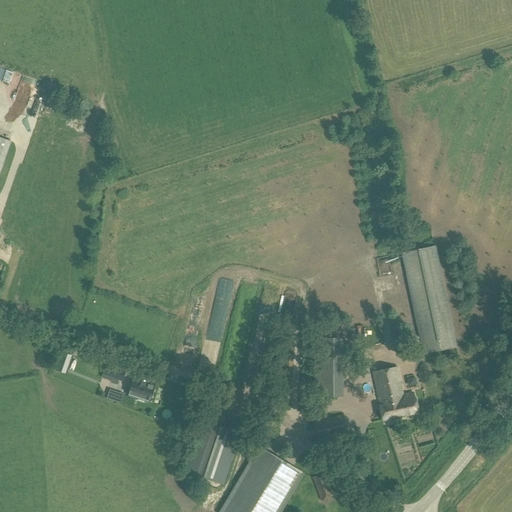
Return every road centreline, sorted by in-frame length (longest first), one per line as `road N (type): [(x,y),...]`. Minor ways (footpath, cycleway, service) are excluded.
road 1 (unclassified): [(0,312),(247,394),(401,511)]
road 2 (tertiary): [(417,511),(511,394)]
